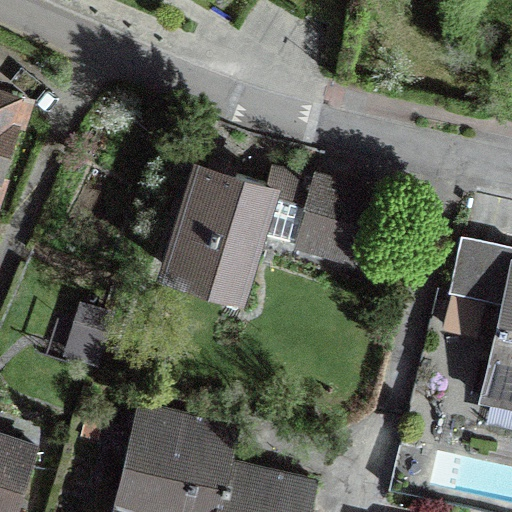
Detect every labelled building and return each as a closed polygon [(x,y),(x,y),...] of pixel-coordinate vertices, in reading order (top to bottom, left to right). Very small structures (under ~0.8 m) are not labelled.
[(0,94),(0,198),(35,108),(0,94)] [(275,190),(190,165),(154,285),(244,311),(265,242),(356,268),(378,192),(282,164),(275,190)] [(470,338),(490,243),(461,237),(449,296),(451,296),(443,332),(470,338)] [(511,247),(490,243),(470,338),(477,339),(484,304),(501,308),(511,261),(511,247)] [(511,261),(501,308),(480,407),(490,409),(488,418),(511,422),(511,261)] [(116,311),(78,301),(72,323),(41,314),(32,348),(35,349),(30,367),(64,376),(68,359),(101,368),(116,311)] [(241,426),(137,404),(113,511),(311,511),(319,479),(233,461),(241,426)] [(0,511),(19,511),(40,446),(0,433),(0,511)]
